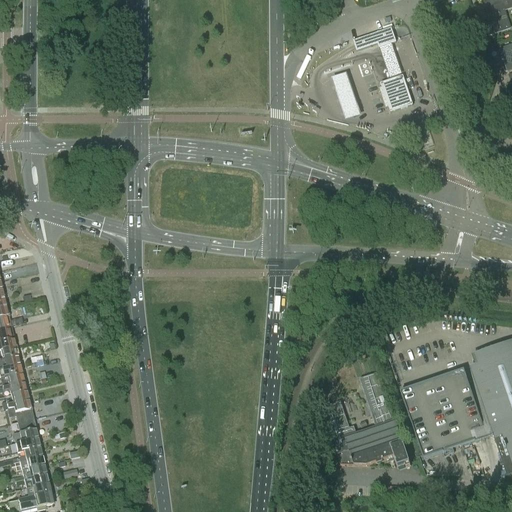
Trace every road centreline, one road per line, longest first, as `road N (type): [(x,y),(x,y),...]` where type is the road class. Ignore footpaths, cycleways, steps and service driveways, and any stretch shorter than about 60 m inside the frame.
road 1 (unclassified): [(106,511),(37,211)]
road 2 (primary): [(133,232),(136,339),(161,511)]
road 3 (primary): [(257,511),(277,249)]
road 4 (tertiary): [(460,221),(276,165)]
road 5 (tertiary): [(277,249),(453,263)]
road 6 (unclassified): [(345,475),(511,487)]
road 7 (tertiary): [(133,232),(277,249)]
road 8 (tertiary): [(276,165),(133,143)]
road 9 (primary): [(134,0),(133,143)]
road 10 (unclassified): [(453,135),(406,1)]
